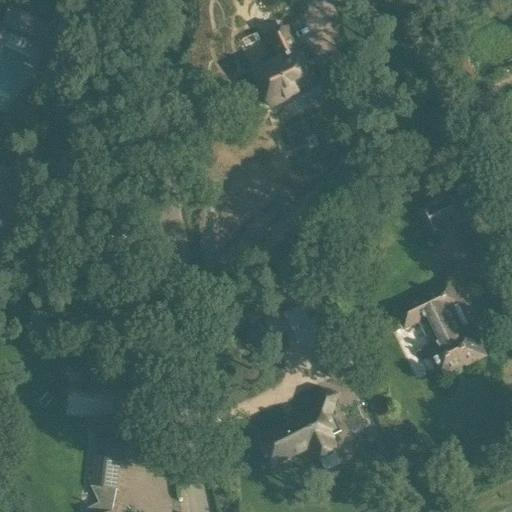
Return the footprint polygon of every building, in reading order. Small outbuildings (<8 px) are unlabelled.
[(30,21),(7,11),(0,24),(0,30),(21,39),(30,21)] [(317,88),(302,51),(296,54),(286,30),(269,36),(279,60),(252,71),(261,93),(258,95),(262,104),(266,104),(268,108),(317,88)] [(245,49),(261,41),(257,32),(241,40),(245,49)] [(413,208),(430,242),(445,234),(440,224),(451,218),(456,229),(472,221),(454,190),(413,208)] [(511,266),(511,243),(501,249),(509,268),(511,266)] [(433,347),(426,350),(439,378),(483,357),(469,329),(462,332),(449,306),(456,303),(447,286),(396,311),(404,328),(420,320),(433,347)] [(84,336),(100,338),(106,294),(90,291),(84,336)] [(309,320),(289,329),(296,344),(317,353),(327,376),(348,366),(323,313),(309,320)] [(337,395),(322,391),(315,414),(262,440),(274,463),(311,445),(324,470),(340,462),(328,438),(340,432),(334,418),(331,420),(330,416),(337,395)] [(123,443),(94,439),(88,486),(94,487),(101,511),(110,511),(115,490),(117,490),(123,443)]
